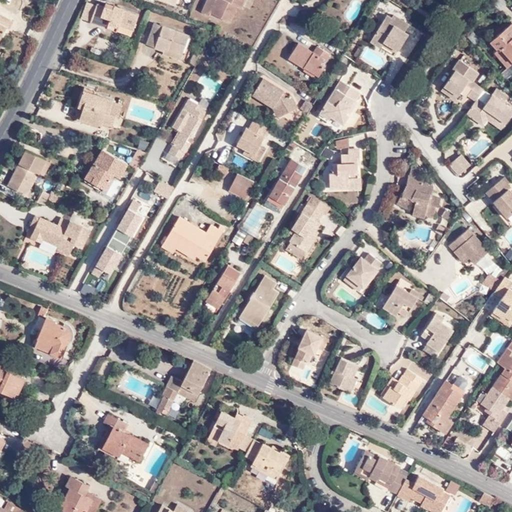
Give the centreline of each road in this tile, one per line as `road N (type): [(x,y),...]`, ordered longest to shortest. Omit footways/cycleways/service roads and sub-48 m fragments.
road 1 (residential): [(0,271),(264,376),(511,492)]
road 2 (unknown): [(358,228),(426,277),(457,281),(511,238)]
road 3 (tertiary): [(0,141),(71,0)]
